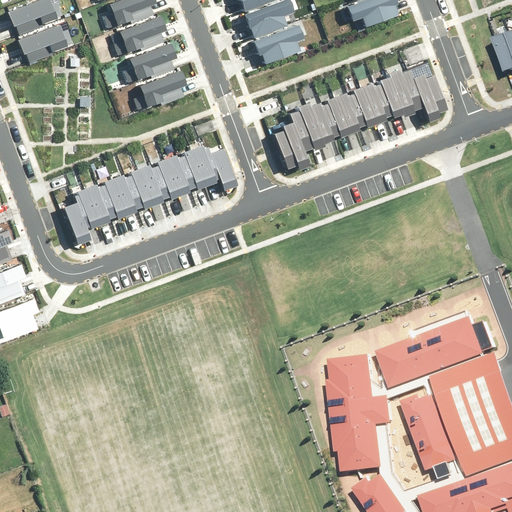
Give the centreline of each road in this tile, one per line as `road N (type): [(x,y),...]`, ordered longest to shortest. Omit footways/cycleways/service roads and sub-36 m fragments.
road 1 (residential): [(0,126),(45,251),(64,269),(97,266),(261,203)]
road 2 (residential): [(261,203),(471,126)]
road 3 (residential): [(188,0),(261,203)]
road 4 (residential): [(471,126),(426,0)]
